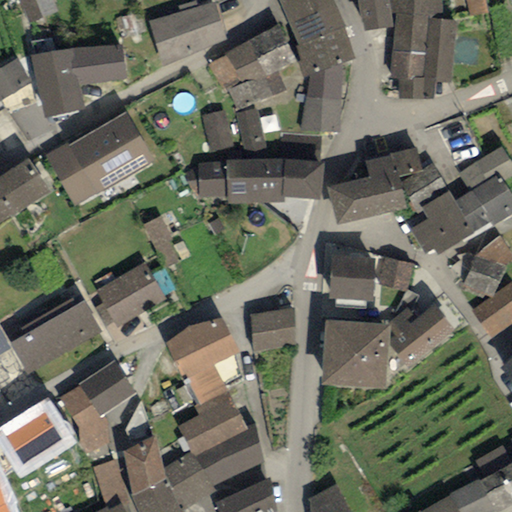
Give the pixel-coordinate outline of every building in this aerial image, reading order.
[(51,0),(18,0),(28,25),(57,14),(51,0)] [(331,0),(276,0),(293,37),(304,83),(309,82),(346,68),(353,66),(344,29),(331,0)] [(389,0),(362,0),(366,23),(392,18),(389,0)] [(398,0),(396,52),(430,54),(428,79),(404,77),(403,95),(435,97),(436,83),(452,84),(456,25),(440,24),(441,0),(398,0)] [(155,31),(167,62),(228,39),(216,8),(155,31)] [(266,75),(296,62),(284,35),(216,64),(235,108),(273,91),(266,75)] [(122,49),(78,54),(82,91),(127,86),(122,49)] [(396,52),(394,76),(404,77),(428,79),(430,54),(396,52)] [(82,91),(78,54),(32,60),(43,125),(85,118),(82,91)] [(0,74),(0,98),(1,101),(32,82),(20,62),(0,74)] [(346,68),(309,82),(305,102),(341,106),(346,68)] [(341,106),(305,102),(301,134),(337,138),(341,106)] [(257,110),(237,114),(245,156),(266,152),(257,110)] [(226,113),(203,118),(212,162),(235,157),(226,113)] [(71,143),(44,158),(76,213),(156,166),(127,118),(74,148),(71,143)] [(421,173),(416,149),(391,154),(392,158),(365,164),(369,183),(327,192),(336,232),(407,216),(403,195),(400,182),(422,177),(421,173)] [(498,180),(502,186),(511,180),(511,169),(502,152),(460,177),(469,193),(472,196),(498,180)] [(31,162),(0,179),(0,220),(48,194),(31,162)] [(289,166),(233,167),(233,198),(233,204),(289,204),(289,198),(289,166)] [(289,166),(289,198),(322,198),(322,166),(289,166)] [(233,198),(233,167),(202,167),(202,198),(233,198)] [(432,167),(421,173),(422,177),(400,182),(403,195),(417,218),(421,215),(450,197),(432,167)] [(498,180),(472,196),(492,230),(511,218),(511,203),(502,186),(498,180)] [(469,193),(451,203),(474,240),(492,230),(472,196),(469,193)] [(451,203),(448,199),(421,215),(427,225),(412,234),(426,258),(432,255),(436,263),(474,240),(451,203)] [(168,221),(150,227),(163,271),(181,266),(168,221)] [(475,258),(463,290),(490,301),(504,272),(511,264),(511,257),(500,238),(475,258)] [(332,259),(329,305),(371,309),(375,262),(332,259)] [(412,267),(384,259),(377,285),(405,293),(412,267)] [(97,294),(116,330),(166,304),(146,267),(97,294)] [(511,288),(476,312),(492,336),(511,323),(511,288)] [(27,378),(101,334),(79,297),(4,340),(27,378)] [(253,314),(257,342),(296,337),(292,308),(253,314)] [(409,309),(390,324),(389,329),(387,346),(407,372),(453,336),(435,311),(420,322),(409,309)] [(221,312),(165,339),(180,371),(184,369),(201,401),(193,405),(199,414),(233,397),(211,356),(237,344),(221,312)] [(326,324),(321,394),(383,399),(387,346),(389,329),(326,324)] [(136,388),(114,357),(79,381),(81,384),(100,412),(108,407),(136,388)] [(511,361),(497,377),(511,391),(511,361)] [(100,412),(81,384),(60,396),(77,422),(80,444),(110,443),(108,407),(100,412)] [(199,414),(178,425),(190,449),(193,456),(248,427),(233,397),(199,414)] [(0,449),(21,481),(76,444),(46,399),(0,429),(0,449)] [(264,457),(248,427),(193,456),(213,483),(264,457)] [(123,447),(133,489),(166,475),(164,467),(154,434),(123,447)] [(190,449),(164,467),(166,475),(184,507),(216,488),(213,483),(193,456),(190,449)] [(511,459),(480,477),(497,507),(511,498),(511,459)] [(142,511),(186,511),(184,507),(166,475),(133,489),(142,511)] [(0,511),(15,511),(0,477),(0,511)] [(215,499),(221,511),(269,511),(277,508),(263,477),(215,499)] [(486,511),(497,507),(480,477),(453,492),(464,511),(486,511)] [(310,496),(316,511),(351,511),(337,483),(310,496)] [(464,511),(453,492),(419,509),(414,511),(464,511)] [(130,511),(123,497),(92,511),(130,511)]
